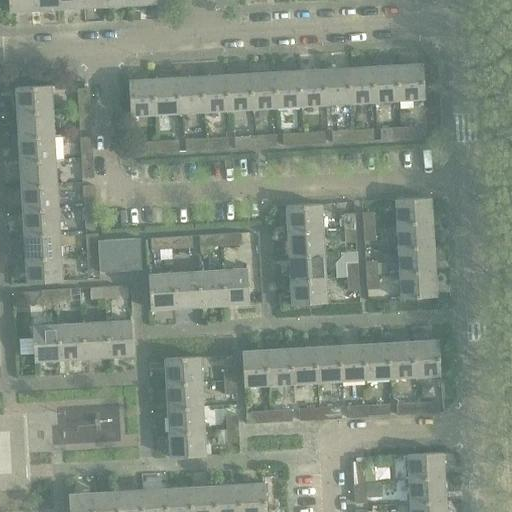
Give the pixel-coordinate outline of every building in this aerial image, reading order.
[(35,11),(34,0),(9,0),(10,12),(35,11)] [(58,0),(34,0),(35,11),(59,9),(58,0)] [(83,0),(58,0),(59,9),(84,8),(83,0)] [(423,65),(398,66),(400,101),(425,99),(423,65)] [(398,66),(374,68),(375,102),(400,101),(398,66)] [(374,68),(349,69),(351,104),(375,102),(374,68)] [(349,69),(325,70),(327,105),(351,104),(349,69)] [(325,70),(300,72),(302,106),(327,105),(325,70)] [(300,72),(276,73),(278,108),(302,106),(300,72)] [(276,73),(252,75),(253,109),(278,108),(276,73)] [(252,75),(227,76),(229,111),(253,109),(252,75)] [(227,76),(203,77),(205,112),(229,111),(227,76)] [(203,77),(179,79),(180,113),(205,112),(203,77)] [(179,79),(154,80),(156,115),(180,113),(179,79)] [(156,115),(154,80),(129,82),(131,116),(156,115)] [(16,88),(18,113),(52,111),(51,86),(16,88)] [(78,90),(79,110),(90,109),(89,89),(78,90)] [(90,109),(79,110),(80,130),(91,129),(90,109)] [(52,111),(18,113),(19,137),(54,136),(52,111)] [(421,127),(401,128),(402,140),(422,139),(421,127)] [(402,140),(401,128),(381,129),(382,141),(402,140)] [(373,130),(353,131),(353,143),(373,141),(373,130)] [(353,143),(353,131),(333,132),(333,144),(353,143)] [(324,133),(304,134),(304,145),(324,144),(324,133)] [(304,145),(304,134),(284,135),(284,146),(304,145)] [(275,135),(255,136),(255,148),(275,147),(275,135)] [(54,136),(19,137),(21,162),(55,160),(54,136)] [(255,148),(255,136),(235,138),(235,149),(255,148)] [(80,138),(81,158),(93,158),(92,138),(80,138)] [(226,138),(206,139),(207,151),(227,150),(226,138)] [(207,151),(206,139),(186,140),(187,152),(207,151)] [(177,141),(157,142),(158,154),(178,152),(177,141)] [(158,154),(157,142),(137,143),(138,155),(158,154)] [(93,158),(81,158),(83,178),(94,178),(93,158)] [(55,160),(21,162),(22,186),(56,184),(55,160)] [(56,184),(22,186),(23,210),(58,209),(56,184)] [(83,187),(84,207),(96,206),(95,186),(83,187)] [(396,200),(397,226),(432,224),(431,198),(396,200)] [(286,207),(288,232),(323,230),(321,205),(286,207)] [(96,206),(84,207),(85,227),(97,226),(96,206)] [(58,209),(23,210),(25,235),(59,233),(58,209)] [(363,214),(364,228),(375,227),(375,213),(363,214)] [(343,215),(344,229),(356,228),(355,214),(343,215)] [(432,224),(397,226),(399,250),(433,248),(432,224)] [(375,227),(364,228),(365,241),(376,241),(375,227)] [(356,228),(344,229),(345,243),(357,242),(356,228)] [(323,230),(288,232),(289,256),(324,254),(323,230)] [(59,233),(25,235),(26,259),(61,257),(59,233)] [(240,234),(220,235),(221,246),(241,245),(240,234)] [(86,236),(87,256),(99,255),(98,241),(97,235),(86,236)] [(221,246),(220,235),(200,236),(201,248),(221,246)] [(191,237),(172,238),(172,250),(192,248),(191,237)] [(172,250),(172,238),(152,239),(152,251),(172,250)] [(98,241),(99,255),(100,272),(119,271),(119,272),(131,271),(130,270),(142,270),(140,239),(98,241)] [(433,248),(399,250),(400,274),(435,272),(433,248)] [(324,254),(289,256),(291,281),(325,279),(324,254)] [(99,255),(87,256),(88,276),(100,275),(100,272),(99,255)] [(61,257),(26,259),(27,284),(62,282),(61,257)] [(366,262),(367,276),(378,276),(377,262),(366,262)] [(346,263),(347,277),(359,277),(358,263),(346,263)] [(247,269),(222,271),(224,305),(250,304),(247,269)] [(222,271),(198,272),(200,307),(224,305),(222,271)] [(198,272),(174,274),(176,309),(200,307),(198,272)] [(435,272),(400,274),(402,299),(436,297),(435,272)] [(176,309),(174,274),(149,276),(151,310),(176,309)] [(378,276),(367,276),(367,290),(379,290),(378,276)] [(359,277),(347,277),(348,291),(360,291),(359,277)] [(325,279),(291,281),(292,306),(327,304),(325,279)] [(105,299),(105,287),(91,288),(92,300),(105,299)] [(119,287),(105,287),(105,299),(119,298),(119,287)] [(70,289),(56,290),(57,302),(71,301),(70,289)] [(57,302),(56,290),(42,291),(43,303),(57,302)] [(132,321),(107,323),(108,357),(133,356),(132,321)] [(107,323),(82,324),(84,359),(108,357),(107,323)] [(82,324),(58,325),(60,360),(84,359),(82,324)] [(60,360),(58,325),(33,327),(35,362),(60,360)] [(439,341),(414,342),(416,377),(441,376),(439,341)] [(414,342),(389,344),(391,378),(416,377),(414,342)] [(389,344),(365,345),(367,380),(391,378),(389,344)] [(365,345),(341,347),(343,381),(367,380),(365,345)] [(341,347),(316,348),(318,383),(343,381),(341,347)] [(316,348),(292,349),(294,384),(318,383),(316,348)] [(292,349),(267,351),(269,385),(294,384),(292,349)] [(269,385),(267,351),(242,352),(244,387),(269,385)] [(165,359),(167,384),(201,382),(200,357),(165,359)] [(223,367),(224,381),(236,381),(235,367),(223,367)] [(236,381),(224,381),(225,395),(237,395),(236,381)] [(201,382),(167,384),(168,408),(202,407),(201,382)] [(437,402),(417,403),(418,415),(438,414),(437,402)] [(418,415),(417,403),(397,405),(398,416),(418,415)] [(388,405),(368,406),(369,418),(389,417),(388,405)] [(369,418),(368,406),(348,407),(349,419),(369,418)] [(202,407),(168,408),(169,433),(204,431),(202,407)] [(340,408),(320,409),(320,420),(340,419),(340,408)] [(320,420),(320,409),(300,410),(300,422),(320,420)] [(291,410),(271,412),(271,423),(291,422),(291,410)] [(271,423),(271,412),(251,413),(251,424),(271,423)] [(226,416),(227,430),(238,429),(238,415),(226,416)] [(238,429),(227,430),(228,444),(239,443),(238,429)] [(204,431),(169,433),(171,458),(205,456),(204,431)] [(443,453),(408,455),(409,480),(444,478),(443,453)] [(353,463),(354,483),(366,483),(364,463),(353,463)] [(409,480),(411,505),(445,503),(444,478),(409,480)] [(366,483),(354,483),(355,503),(367,503),(366,483)] [(266,511),(265,484),(240,485),(241,511),(266,511)] [(241,511),(240,485),(215,487),(216,511),(241,511)] [(216,511),(215,487),(191,488),(192,511),(216,511)] [(192,511),(191,488),(167,489),(168,511),(192,511)] [(168,511),(167,489),(143,491),(143,511),(168,511)] [(143,511),(143,491),(118,492),(119,511),(143,511)] [(119,511),(118,492),(94,494),(94,511),(119,511)] [(94,511),(94,494),(69,495),(69,511),(94,511)] [(445,511),(445,503),(411,505),(411,511),(445,511)]
